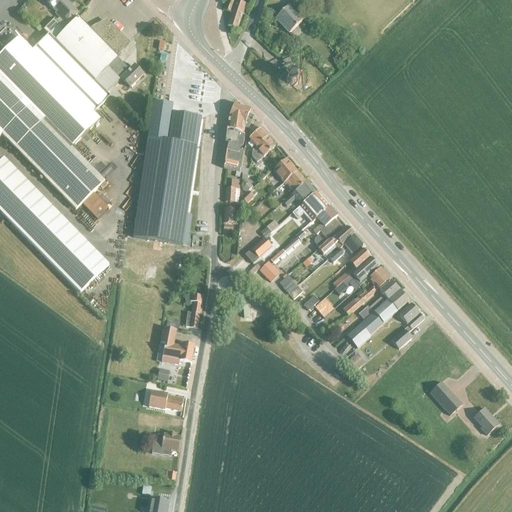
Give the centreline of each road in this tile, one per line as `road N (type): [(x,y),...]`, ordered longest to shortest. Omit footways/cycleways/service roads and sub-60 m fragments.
road 1 (residential): [(176,511),(215,269),(231,75)]
road 2 (secondary): [(511,386),(231,75)]
